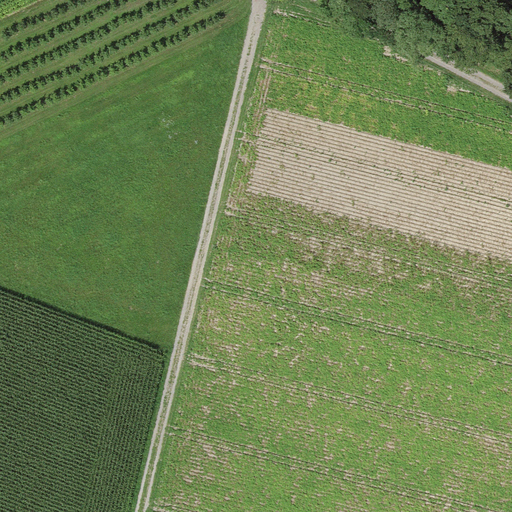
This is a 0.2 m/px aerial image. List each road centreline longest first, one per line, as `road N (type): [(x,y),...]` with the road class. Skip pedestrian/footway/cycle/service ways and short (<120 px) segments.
road 1 (track): [(262,0),(143,511)]
road 2 (track): [(314,0),(511,98)]
